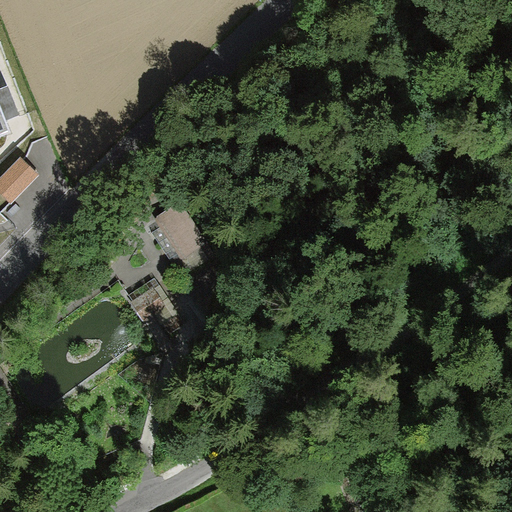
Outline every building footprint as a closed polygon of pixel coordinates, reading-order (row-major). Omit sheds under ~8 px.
[(0,134),(12,129),(0,99),(0,134)] [(38,174),(18,157),(0,176),(0,195),(10,204),(38,174)] [(163,228),(185,262),(208,246),(181,205),(158,220),(163,228)] [(185,262),(163,228),(152,235),(182,280),(216,258),(208,246),(185,262)] [(142,315),(161,301),(153,289),(134,303),(142,315)]
